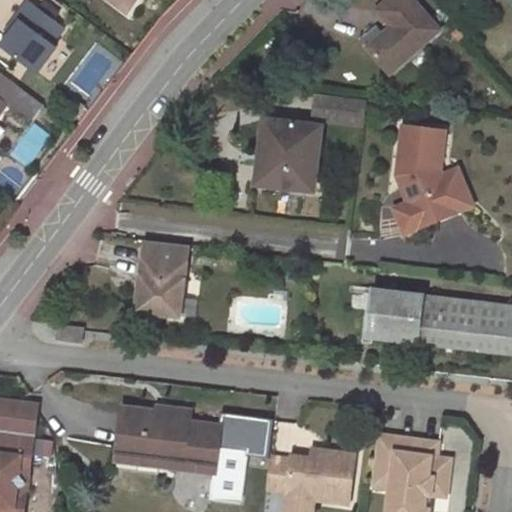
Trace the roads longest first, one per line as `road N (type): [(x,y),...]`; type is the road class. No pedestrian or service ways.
road 1 (residential): [(0,350),(510,408)]
road 2 (unknown): [(511,261),(72,210)]
road 3 (tertiary): [(0,305),(185,59),(243,0)]
